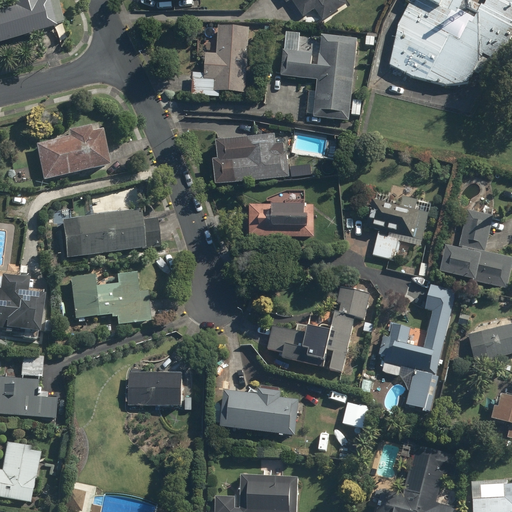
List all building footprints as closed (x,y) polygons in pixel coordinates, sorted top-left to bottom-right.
[(0,11),(0,43),(57,29),(56,25),(64,23),(57,0),(50,0),(49,0),(45,0),(39,2),(38,0),(14,0),(17,7),(0,11)] [(285,0),(288,3),(292,0),(293,0),(305,16),(316,9),(324,20),(349,3),(346,0),(285,0)] [(469,0),(413,0),(398,29),(389,72),(414,84),(446,93),(469,89),(484,61),(495,66),(503,64),(511,45),(511,2),(508,0),(489,0),(483,13),(467,5),(469,0)] [(220,92),(246,94),(251,28),(219,25),(217,54),(207,53),(206,73),(195,72),(193,95),(220,97),(220,92)] [(315,118),(350,121),(359,38),(324,35),(320,66),(312,65),(314,53),(284,50),(282,76),(319,80),(315,118)] [(70,137),(36,144),(43,181),(111,167),(103,124),(68,131),(70,137)] [(214,159),(217,185),(291,177),(288,151),(286,151),(285,142),(277,143),(276,134),(217,140),(219,159),(214,159)] [(401,206),(374,199),(367,226),(381,230),(375,255),(395,260),(400,241),(422,246),(430,213),(417,210),(419,200),(403,196),(401,206)] [(252,205),(252,237),(316,237),(316,205),(252,205)] [(61,219),(66,258),(161,247),(157,218),(142,220),(141,210),(61,219)] [(509,287),(511,272),(511,257),(486,251),(495,216),(469,210),(460,248),(449,245),(443,272),(509,287)] [(70,278),(75,319),(111,314),(112,317),(117,317),(118,325),(151,321),(147,291),(139,292),(136,272),(117,275),(118,283),(95,286),(94,275),(70,278)] [(0,288),(0,328),(39,334),(44,294),(28,292),(30,278),(2,274),(0,288)] [(423,411),(431,413),(440,377),(437,376),(459,292),(433,285),(427,310),(435,312),(425,349),(408,345),(413,328),(392,323),(390,332),(393,333),(392,338),(385,336),(381,354),(387,356),(386,361),(417,369),(408,405),(424,409),(423,411)] [(331,369),(344,372),(356,317),(366,319),(370,300),(379,302),(381,293),(371,291),(371,294),(343,288),(339,303),(342,304),(340,312),(337,312),(333,330),(311,325),(309,334),(274,326),(269,349),(284,353),(283,358),(325,368),(329,350),(335,351),(331,369)] [(511,324),(470,335),(477,363),(511,354),(511,324)] [(23,356),(21,376),(42,377),(43,357),(23,356)] [(129,373),(128,406),(184,407),(185,374),(129,373)] [(0,414),(56,419),(57,399),(36,397),(38,380),(0,377),(0,414)] [(226,392),(222,428),(297,436),(301,400),(283,398),(283,391),(261,389),(260,395),(226,392)] [(511,438),(511,396),(505,394),(501,408),(497,407),(494,419),(511,424),(508,437),(511,438)] [(373,408),(347,403),(343,426),(369,431),(373,408)] [(0,497),(31,503),(40,452),(30,451),(31,447),(7,443),(2,470),(0,470),(0,497)] [(467,511),(468,511),(437,504),(445,474),(457,477),(461,457),(417,446),(405,495),(385,490),(379,511),(467,511)] [(217,496),(216,511),(299,511),(301,477),(243,475),(241,509),(236,509),(236,497),(217,496)] [(474,499),(474,511),(511,511),(511,483),(482,485),(483,499),(474,499)] [(64,508),(83,511),(88,492),(68,488),(64,508)]
